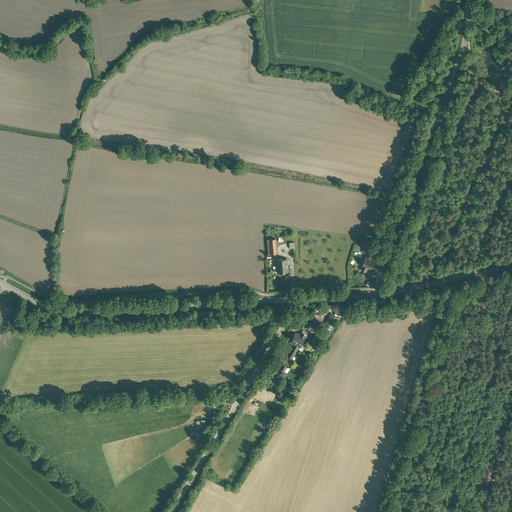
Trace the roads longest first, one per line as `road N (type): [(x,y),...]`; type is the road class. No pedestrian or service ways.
road 1 (unclassified): [(378,293),(462,48),(468,0)]
road 2 (secondary): [(294,298),(63,311),(0,282)]
road 3 (unclassified): [(171,511),(294,298)]
road 4 (secondary): [(511,264),(378,293)]
